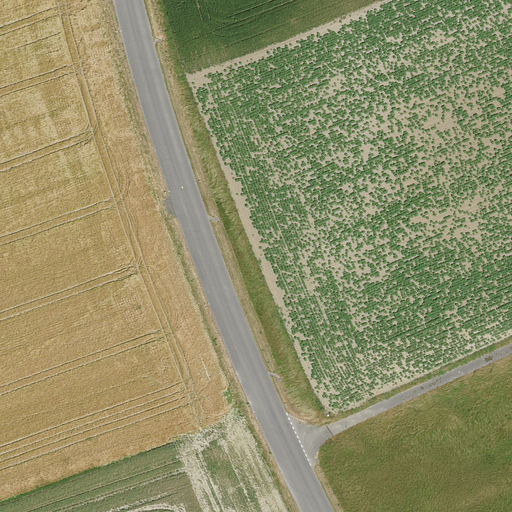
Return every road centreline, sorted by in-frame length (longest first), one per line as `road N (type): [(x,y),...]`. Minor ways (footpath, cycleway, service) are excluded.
road 1 (tertiary): [(127,0),(196,231),(317,511)]
road 2 (track): [(511,346),(284,447)]
